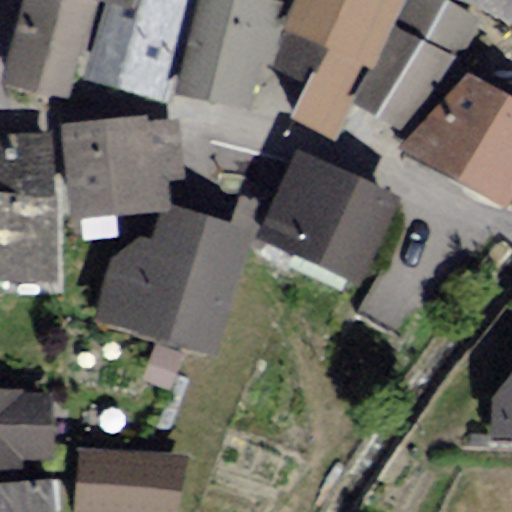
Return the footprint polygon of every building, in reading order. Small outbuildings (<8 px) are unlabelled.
[(102,11),(67,0),(36,0),(9,88),(71,108),(102,11)] [(194,0),(115,0),(94,90),(168,108),(194,0)] [(289,13),(210,0),(193,104),(268,116),(273,72),(284,73),(289,13)] [(417,0),(311,0),(295,34),(301,37),(372,72),(381,76),(417,0)] [(511,0),(447,0),(511,29),(511,0)] [(483,29),(424,1),(408,36),(467,63),(483,29)] [(301,37),(283,83),(301,121),(340,139),(372,72),(301,37)] [(459,70),(406,42),(368,112),(421,141),(459,70)] [(511,106),(478,88),(415,159),(511,208),(511,106)] [(167,126),(71,137),(81,221),(177,210),(167,126)] [(54,140),(0,143),(0,286),(69,288),(69,211),(54,140)] [(408,202),(304,164),(273,247),(377,286),(408,202)] [(174,214),(161,248),(119,270),(106,321),(224,359),(263,237),(174,214)] [(31,399),(0,400),(0,488),(34,488),(35,470),(64,470),(61,405),(32,406),(31,399)] [(186,511),(188,465),(90,463),(88,511),(186,511)] [(63,511),(61,493),(0,499),(0,511),(63,511)]
